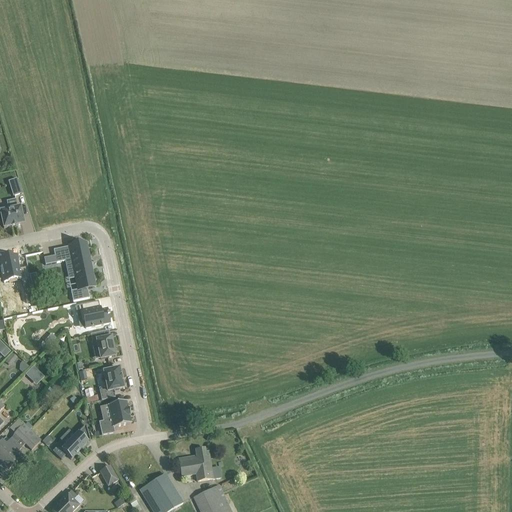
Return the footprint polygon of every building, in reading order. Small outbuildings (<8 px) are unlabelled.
[(16,180),(9,182),(13,197),(21,194),(21,195),(22,195),(17,179),(16,179),(16,180)] [(15,200),(7,202),(9,211),(0,213),(4,229),(11,227),(11,228),(16,227),(16,226),(23,224),(20,208),(18,209),(16,200),(15,200)] [(71,292),(73,302),(89,298),(87,289),(93,288),(88,269),(91,268),(88,254),(85,255),(83,243),(52,249),(54,255),(42,258),(44,265),(71,259),(78,290),(71,292)] [(4,279),(0,280),(0,293),(7,292),(6,283),(22,280),(26,297),(35,295),(29,268),(21,270),(19,258),(1,262),(4,279)] [(98,302),(75,307),(78,322),(84,321),(86,329),(109,324),(108,319),(109,319),(108,316),(106,311),(100,312),(98,302)] [(32,313),(38,337),(54,333),(53,328),(59,327),(54,308),(32,313)] [(103,332),(91,335),(92,343),(97,342),(101,360),(115,357),(111,338),(105,339),(103,332)] [(51,335),(45,341),(50,346),(56,339),(51,335)] [(4,358),(10,352),(6,348),(0,354),(4,358)] [(11,368),(18,358),(12,354),(5,363),(11,368)] [(84,404),(96,401),(89,369),(77,372),(84,404)] [(99,389),(102,401),(115,398),(114,391),(123,389),(119,369),(104,373),(107,387),(99,389)] [(127,402),(109,406),(112,420),(99,423),(102,436),(115,434),(114,428),(132,424),(130,417),(131,416),(130,409),(128,410),(127,402)] [(0,461),(30,431),(24,424),(14,435),(11,440),(5,446),(1,442),(0,443),(0,461)] [(62,443),(52,452),(61,461),(66,456),(71,461),(77,455),(80,452),(81,452),(80,451),(89,442),(90,442),(86,426),(66,447),(62,443)] [(33,450),(40,442),(41,441),(30,431),(0,461),(9,469),(19,459),(15,455),(27,444),(33,450)] [(51,440),(48,437),(43,442),(46,446),(51,440)] [(191,458),(179,460),(182,478),(196,475),(198,483),(213,480),(222,479),(220,467),(211,469),(209,456),(208,452),(205,453),(205,449),(196,451),(197,457),(197,461),(196,461),(197,463),(191,463),(191,458)] [(118,481),(115,476),(110,467),(100,473),(108,487),(118,481)] [(171,511),(184,504),(166,476),(140,491),(153,511),(171,511)] [(200,511),(231,511),(220,486),(211,490),(194,499),(200,511)] [(77,497),(72,493),(71,492),(52,511),(73,511),(79,506),(73,501),(77,497)]
